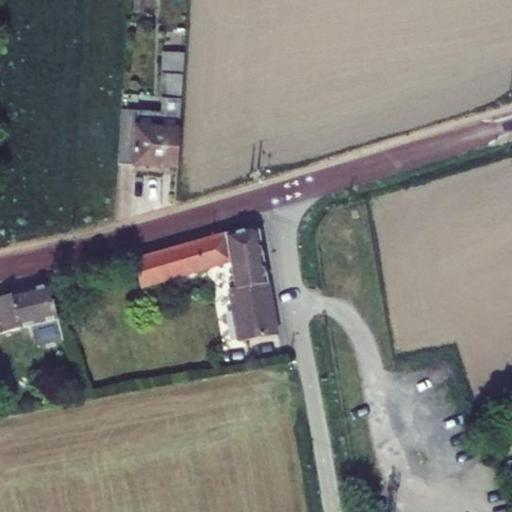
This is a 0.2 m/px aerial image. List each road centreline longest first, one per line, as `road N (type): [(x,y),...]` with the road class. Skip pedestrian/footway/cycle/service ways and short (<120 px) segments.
road 1 (unclassified): [(275,197),(332,511)]
road 2 (tertiary): [(275,197),(0,269)]
road 3 (tertiary): [(511,125),(275,197)]
